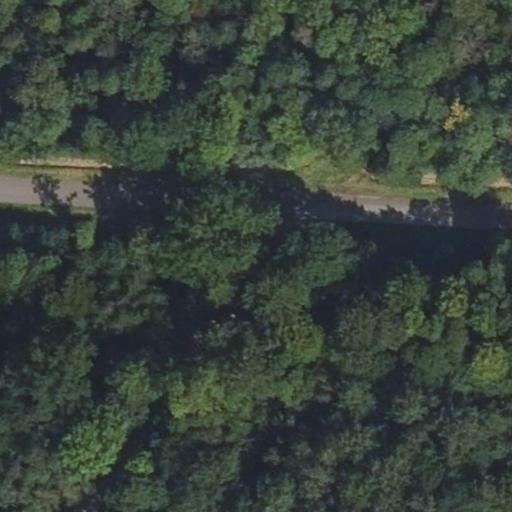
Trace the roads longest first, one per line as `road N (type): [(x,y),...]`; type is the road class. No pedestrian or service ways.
road 1 (unclassified): [(511,222),(0,186)]
road 2 (track): [(382,215),(152,511)]
road 3 (unknown): [(324,0),(382,215)]
